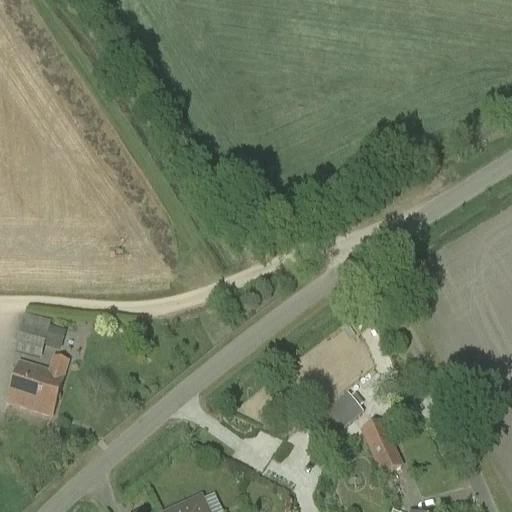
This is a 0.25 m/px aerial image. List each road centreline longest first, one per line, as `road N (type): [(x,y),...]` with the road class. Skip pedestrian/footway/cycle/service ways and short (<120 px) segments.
road 1 (track): [(96,0),(259,269),(342,241),(375,253)]
road 2 (unclassified): [(375,253),(287,314),(63,511)]
road 3 (track): [(259,269),(154,307),(0,302)]
road 4 (unclassified): [(375,253),(511,167)]
